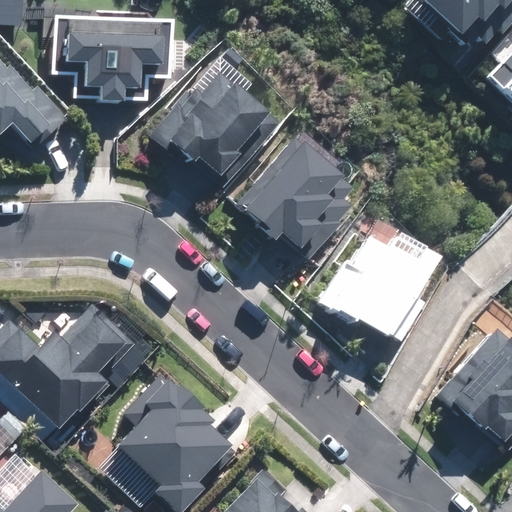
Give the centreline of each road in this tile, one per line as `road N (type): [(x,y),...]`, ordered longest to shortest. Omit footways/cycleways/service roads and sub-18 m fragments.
road 1 (residential): [(0,230),(99,234),(145,246),(368,443)]
road 2 (residential): [(368,443),(465,275),(511,226)]
